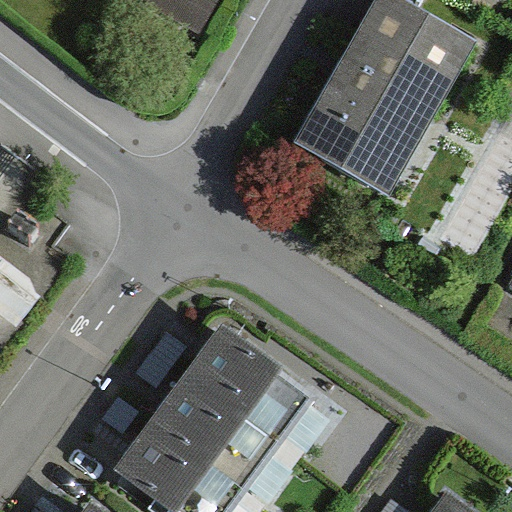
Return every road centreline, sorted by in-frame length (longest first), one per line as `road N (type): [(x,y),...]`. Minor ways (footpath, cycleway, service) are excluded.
road 1 (residential): [(168,202),(511,430)]
road 2 (residential): [(0,434),(168,202)]
road 3 (residential): [(168,202),(292,0)]
road 4 (residential): [(0,77),(168,202)]
